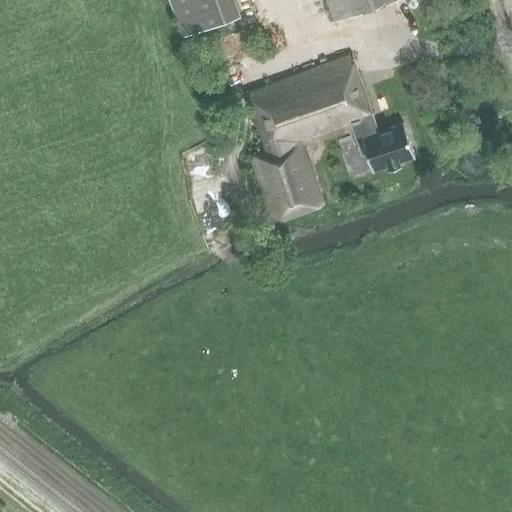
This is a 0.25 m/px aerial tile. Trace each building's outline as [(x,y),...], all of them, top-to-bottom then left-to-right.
[(168,0),(182,36),(239,15),(233,0),(168,0)] [(326,0),(334,21),(392,0),(326,0)] [(402,122),(377,130),(371,114),(372,114),(351,53),(244,92),(263,150),(250,154),(271,220),(321,203),(303,145),(338,134),(353,129),(362,155),(368,152),(374,171),(414,157),(402,122)] [(511,141),(503,146),(511,162),(511,160),(511,141)] [(200,208),(246,203),(244,183),(198,188),(200,208)]
